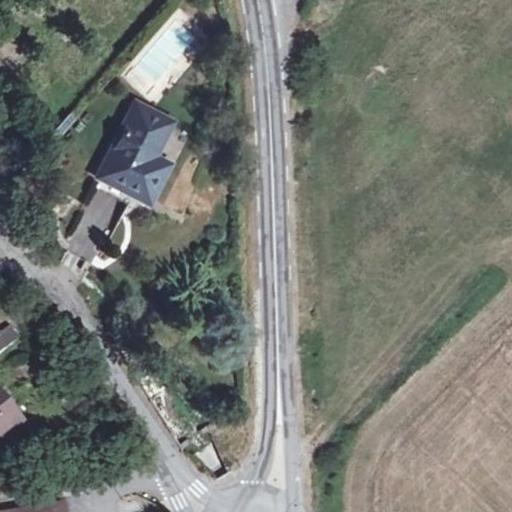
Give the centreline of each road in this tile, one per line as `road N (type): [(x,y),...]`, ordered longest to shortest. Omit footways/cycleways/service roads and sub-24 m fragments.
road 1 (secondary): [(263,0),(279,355)]
road 2 (unclassified): [(0,228),(124,391),(171,472)]
road 3 (secondary): [(297,511),(279,355)]
road 4 (secondary): [(279,355),(255,501)]
